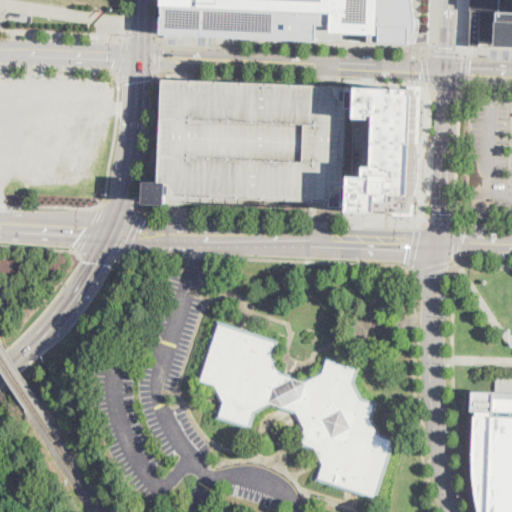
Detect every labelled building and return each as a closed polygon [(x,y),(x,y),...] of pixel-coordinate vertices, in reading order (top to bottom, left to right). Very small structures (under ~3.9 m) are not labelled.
[(171,0),(170,33),(404,42),(410,22),(403,0),(171,0)] [(511,0),(511,45),(472,44),(473,0),(511,0)] [(356,91),(356,109),(348,108),(345,186),(352,186),(351,203),(345,203),(345,207),(334,207),(334,202),(333,202),(325,201),(317,201),(311,201),(310,209),(180,205),(149,204),(147,204),(147,203),(148,187),(148,183),(159,183),(162,183),(166,81),(179,82),(187,82),(193,82),(323,86),(329,87),(338,87),(350,87),(350,91),(356,91)] [(399,87),(399,86),(409,87),(409,88),(416,88),(416,94),(418,94),(416,141),(417,141),(415,194),(414,194),(414,202),(415,215),(394,215),(394,212),(382,211),(382,212),(360,211),(353,211),(354,175),(369,176),(369,165),(377,165),(379,142),(379,114),(374,114),(372,117),(360,116),(361,86),(399,87)] [(298,376),(306,379),(321,371),(326,355),(361,367),(356,382),(363,397),(379,402),(374,418),(382,433),(397,438),(378,501),(316,480),(320,464),(313,449),(297,444),(302,429),(295,414),(272,406),(257,414),(252,429),(217,418),(221,402),(214,388),(198,383),(219,321),(280,340),(275,356),(283,371),(298,376)] [(511,511),(481,511),(477,493),(476,484),(475,472),(475,462),(475,453),(475,445),(475,438),(476,429),(476,423),(476,416),(479,416),(479,412),(473,412),(473,410),(474,393),(474,391),(496,392),(498,392),(498,400),(511,400),(511,511)]
